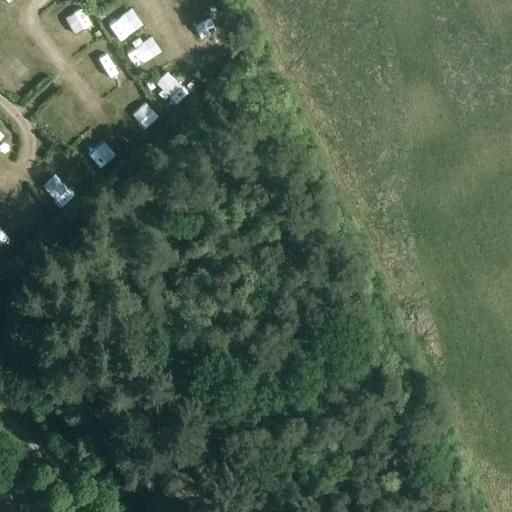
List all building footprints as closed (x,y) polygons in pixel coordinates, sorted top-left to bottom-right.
[(207,0),(192,0),(188,1),(192,18),(210,14),(207,0)] [(93,19),(70,35),(82,53),(105,37),(93,19)] [(21,86),(38,61),(22,50),(5,74),(21,86)] [(121,54),(111,58),(117,74),(128,70),(121,54)] [(0,136),(10,128),(0,115),(0,136)] [(69,152),(55,165),(69,179),(83,167),(69,152)] [(0,213),(0,235),(11,225),(0,213)]
